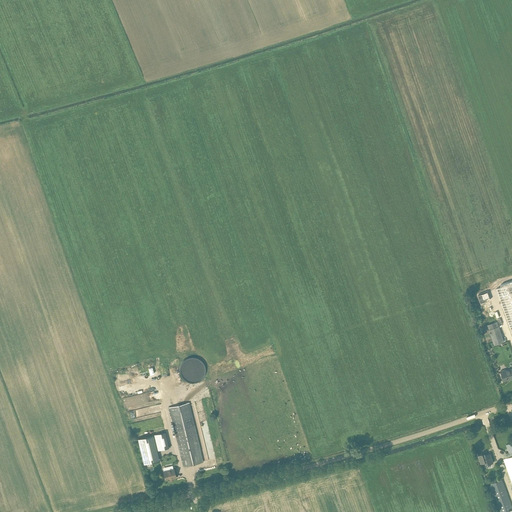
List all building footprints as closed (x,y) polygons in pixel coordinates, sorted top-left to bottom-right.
[(500,288),(495,289),(511,336),(511,283),(511,284),(511,281),(499,285),(500,288)] [(487,292),(478,295),(481,304),(490,301),(487,292)] [(497,321),(487,325),(495,345),(504,342),(501,334),(497,321)] [(182,359),(182,368),(201,368),(201,359),(182,359)] [(506,369),(501,371),(504,380),(511,378),(511,379),(511,378),(511,368),(506,371),(506,369)] [(189,403),(169,407),(183,467),(203,462),(189,403)] [(155,434),(138,438),(144,464),(158,460),(156,451),(168,448),(168,445),(165,432),(155,434)] [(482,453),(478,455),(479,460),(481,464),(485,462),(487,466),(489,465),(493,463),(492,458),(490,453),(485,455),(485,454),(485,453),(483,454),(482,453)] [(174,469),(163,471),(165,479),(171,478),(171,479),(176,478),(174,469)] [(491,485),(488,486),(493,500),(496,499),(500,511),(510,511),(509,509),(511,507),(511,506),(502,479),(491,483),(491,485)]
